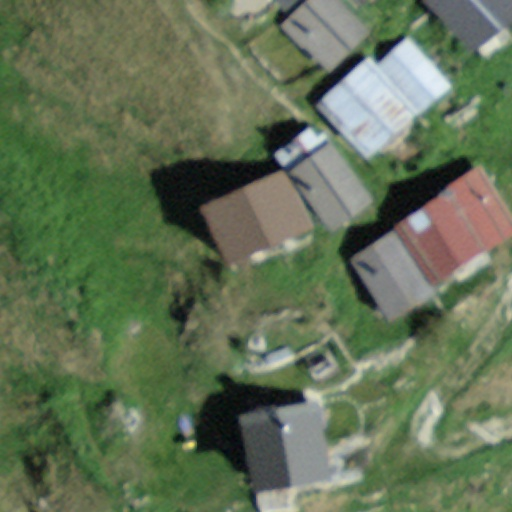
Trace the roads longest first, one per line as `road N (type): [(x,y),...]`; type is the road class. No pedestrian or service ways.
road 1 (track): [(511,165),(475,154),(417,180),(378,181),(189,0)]
road 2 (track): [(511,421),(458,435),(435,430),(430,411),(511,303)]
